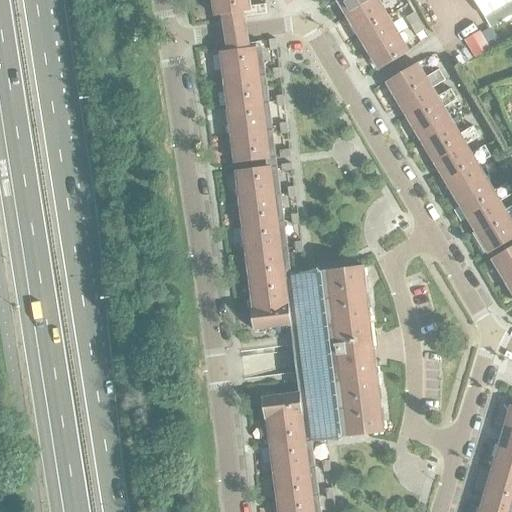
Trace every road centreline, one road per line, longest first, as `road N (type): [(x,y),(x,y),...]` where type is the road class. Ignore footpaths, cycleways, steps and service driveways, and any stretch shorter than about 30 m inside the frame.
road 1 (primary): [(117,511),(36,0)]
road 2 (residential): [(228,511),(162,0)]
road 3 (primary): [(0,33),(74,511)]
road 4 (residential): [(496,334),(298,0)]
road 5 (residential): [(443,511),(496,334)]
